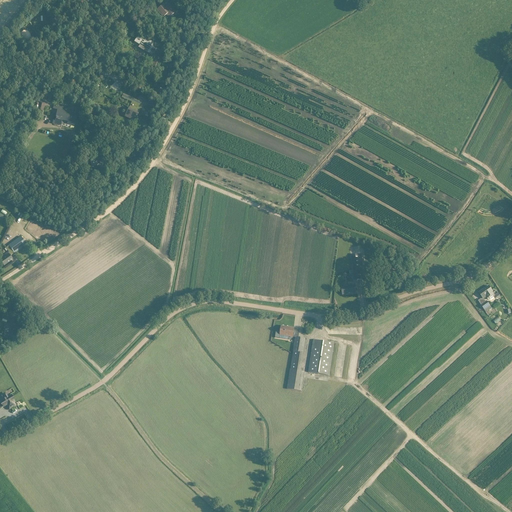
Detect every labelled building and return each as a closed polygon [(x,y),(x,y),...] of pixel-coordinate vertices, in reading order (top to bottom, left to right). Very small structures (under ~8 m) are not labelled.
[(157,9),(160,13),(163,17),(166,15),(169,18),(175,13),(169,5),(166,7),(163,4),(157,9)] [(140,34),(137,39),(139,40),(139,41),(140,42),(140,41),(142,42),(140,46),(138,48),(154,58),(155,58),(157,52),(156,51),(156,49),(152,46),(154,43),(140,34)] [(154,58),(152,66),(154,66),(158,68),(161,60),(164,52),(156,49),(156,51),(157,52),(155,58),(154,58)] [(112,76),(110,78),(115,83),(116,81),(113,85),(118,90),(122,87),(125,84),(119,78),(116,80),(112,76)] [(159,99),(164,91),(156,86),(152,94),(159,99)] [(146,97),(141,95),(140,95),(138,101),(123,94),(121,98),(131,102),(128,108),(139,113),(138,113),(141,106),(142,106),(144,103),(143,103),(144,101),(146,97)] [(43,111),(44,106),(44,103),(40,102),(40,103),(37,103),(36,103),(35,108),(35,109),(38,109),(38,110),(43,111)] [(95,104),(92,109),(97,112),(100,107),(95,104)] [(56,119),(55,124),(61,125),(62,119),(68,121),(68,124),(74,125),(75,121),(78,122),(81,107),(76,106),(74,113),(65,111),(66,106),(59,105),(58,107),(58,110),(56,119)] [(124,116),(130,119),(135,121),(139,113),(128,108),(124,116)] [(89,159),(90,163),(92,167),(105,162),(104,160),(102,154),(89,159)] [(27,245),(24,241),(21,237),(8,245),(9,246),(6,248),(9,252),(9,253),(8,253),(0,258),(0,260),(4,266),(13,260),(10,256),(14,253),(14,254),(27,245)] [(359,254),(351,255),(355,280),(363,279),(359,254)] [(341,287),(342,290),(342,295),(350,294),(350,293),(352,293),(352,294),(356,293),(356,288),(355,285),(348,286),(347,282),(343,283),(343,287),(341,287)] [(483,299),(486,297),(488,300),(489,300),(490,300),(494,298),(495,297),(494,295),(492,292),(493,292),(489,286),(484,290),(484,289),(479,293),(483,299)] [(487,302),(481,306),(485,311),(486,312),(492,308),(491,306),(487,302)] [(9,321),(8,324),(6,323),(4,334),(4,336),(0,335),(0,342),(2,343),(3,338),(9,339),(14,340),(15,333),(12,332),(13,323),(16,318),(18,313),(13,311),(12,311),(11,312),(10,311),(9,313),(5,312),(2,318),(9,321)] [(275,338),(280,339),(288,340),(289,337),(293,337),(293,333),(294,328),(290,328),(282,327),(281,326),(281,331),(281,333),(276,332),(275,338)] [(287,389),(301,391),(304,372),(300,371),(305,339),(295,337),(291,370),(290,370),(287,389)] [(329,375),(330,370),(333,348),(334,343),(313,340),(313,345),(309,367),(308,372),(329,375)] [(5,394),(0,396),(0,400),(2,404),(4,407),(7,405),(8,406),(7,406),(9,409),(8,409),(8,410),(15,406),(16,408),(17,408),(13,403),(14,402),(10,396),(8,398),(5,394)]
